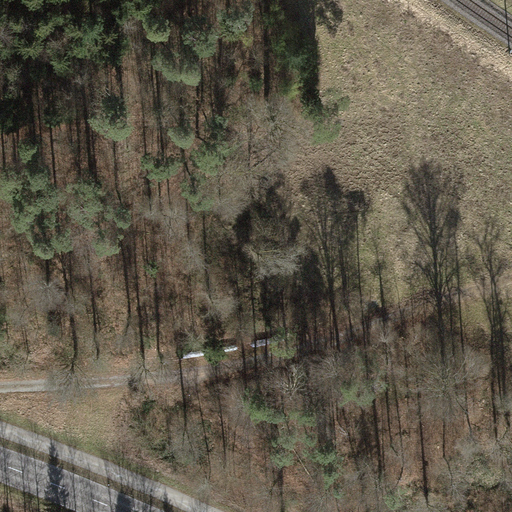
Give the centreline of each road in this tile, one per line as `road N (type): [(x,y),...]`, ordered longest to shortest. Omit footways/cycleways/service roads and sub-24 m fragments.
road 1 (track): [(0,387),(228,366),(416,308)]
road 2 (tertiary): [(0,464),(123,511)]
